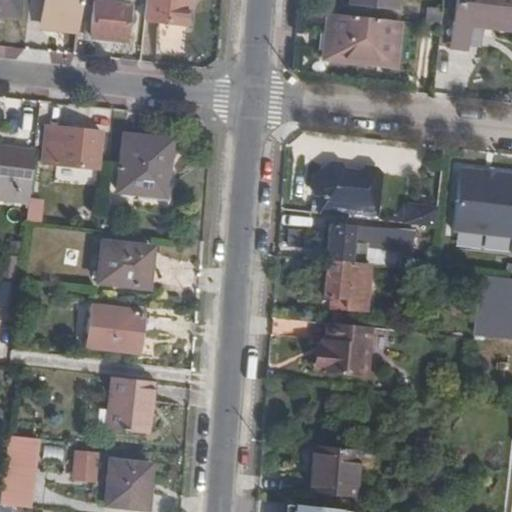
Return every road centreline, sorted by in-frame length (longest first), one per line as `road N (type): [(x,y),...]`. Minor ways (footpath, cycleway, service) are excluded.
road 1 (residential): [(253,102),(220,511)]
road 2 (residential): [(253,102),(511,131)]
road 3 (residential): [(0,73),(253,102)]
